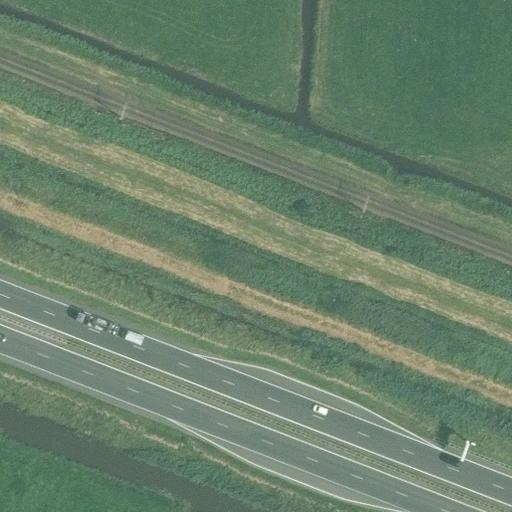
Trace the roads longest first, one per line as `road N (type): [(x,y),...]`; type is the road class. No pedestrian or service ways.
road 1 (trunk): [(511,493),(0,294)]
road 2 (trunk): [(0,338),(449,511)]
